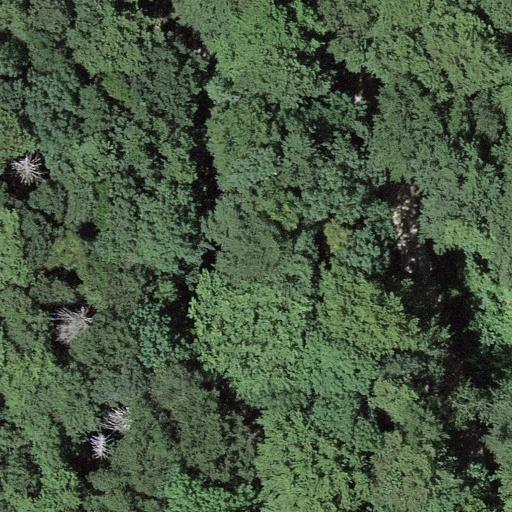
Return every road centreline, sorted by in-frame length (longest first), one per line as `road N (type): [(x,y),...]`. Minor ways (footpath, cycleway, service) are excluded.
road 1 (track): [(315,0),(485,511)]
road 2 (track): [(256,511),(244,346),(191,51),(170,0)]
